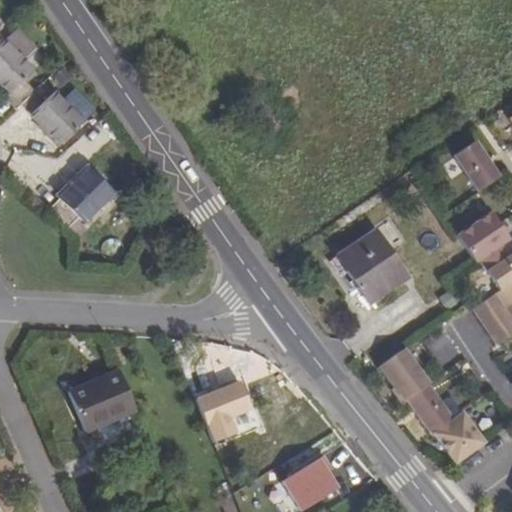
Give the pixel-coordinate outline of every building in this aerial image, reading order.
[(33,71),(5,41),(0,45),(0,83),(10,94),(5,99),(15,110),(21,105),(34,91),(23,80),(33,71)] [(82,121),(54,93),(50,97),(40,86),(34,91),(21,105),(48,132),(46,134),(58,146),(82,121)] [(478,194),(499,180),(475,143),(454,158),(478,194)] [(112,191),(87,168),(77,179),(78,180),(51,210),(70,228),(78,219),(83,223),(112,191)] [(493,214),(458,237),(476,264),(480,262),(488,274),(510,259),(502,247),(511,241),(493,214)] [(375,234),(340,258),(370,304),(407,279),(375,234)] [(511,257),(510,259),(488,274),(501,293),(496,296),(504,308),(511,302),(511,257)] [(482,323),(504,308),(496,296),(474,311),(482,323)] [(490,335),(511,319),(504,308),(482,323),(490,335)] [(498,347),(511,337),(511,319),(490,335),(498,347)] [(405,351),(380,369),(405,404),(407,402),(428,387),(430,386),(405,351)] [(135,411),(118,371),(67,393),(84,432),(135,411)] [(428,387),(407,402),(432,437),(434,436),(453,422),(428,387)] [(453,422),(434,436),(455,466),(484,445),(462,415),(453,422)] [(297,511),(302,511),(341,489),(321,456),(279,482),(297,511)] [(220,501),(224,511),(236,511),(230,496),(220,501)]
